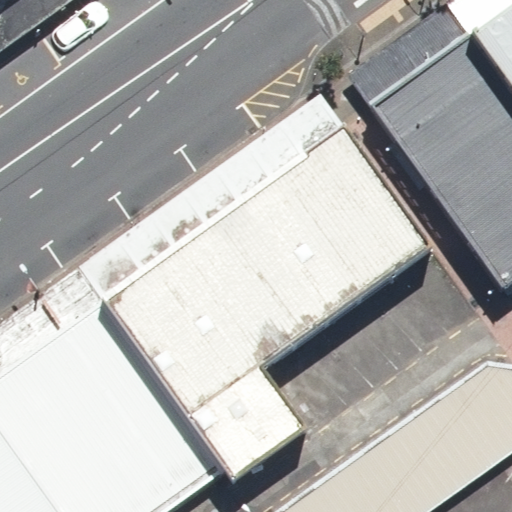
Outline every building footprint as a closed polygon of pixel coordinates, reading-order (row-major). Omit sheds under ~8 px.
[(0,0),(0,12),(16,0),(0,0)] [(511,0),(496,0),(455,29),(457,32),(511,109),(511,0)] [(511,109),(457,32),(358,102),(494,290),(511,276),(511,109)] [(422,242),(335,119),(91,294),(219,477),(294,424),(252,366),(422,242)] [(171,511),(219,477),(91,294),(0,353),(0,459),(37,511),(171,511)] [(511,367),(509,362),(288,511),(451,511),(511,471),(511,367)] [(0,511),(37,511),(0,459),(0,511)]
